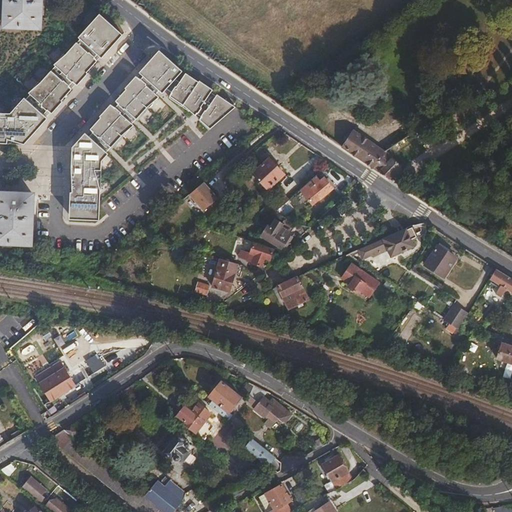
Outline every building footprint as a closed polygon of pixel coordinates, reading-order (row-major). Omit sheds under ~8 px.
[(41,0),(5,0),(4,27),(40,28),(41,0)] [(84,12),(77,21),(85,27),(92,18),(84,12)] [(55,58),(76,78),(97,56),(76,36),(55,58)] [(142,115),(181,59),(155,41),(116,98),(142,115)] [(8,104),(0,104),(0,138),(2,139),(5,141),(23,142),(52,109),(52,105),(71,83),(50,64),(27,89),(24,87),(8,104)] [(185,66),(170,89),(177,97),(192,106),(204,122),(209,125),(235,102),(232,98),(216,88),(212,94),(198,106),(213,83),(185,66)] [(72,140),(68,215),(98,216),(101,153),(108,145),(93,132),(99,132),(111,143),(133,119),(110,98),(72,140)] [(346,140),(342,147),(390,180),(403,166),(393,157),(386,152),(384,151),(354,130),(351,133),(346,140)] [(343,139),(346,140),(351,133),(349,131),(343,139)] [(269,158),(253,173),(268,190),(284,175),(269,158)] [(320,200),(333,188),(330,185),(336,180),(329,173),(325,167),(300,189),(312,205),(319,200),(320,200)] [(188,193),(205,206),(217,191),(200,178),(188,193)] [(18,193),(12,193),(0,192),(0,242),(31,244),(33,194),(18,193)] [(225,213),(225,220),(250,222),(249,221),(261,222),(262,215),(225,213)] [(293,228),(297,223),(284,220),(282,223),(275,219),(270,226),(268,225),(260,236),(281,249),(283,247),(291,235),(289,234),(293,228)] [(413,225),(407,227),(406,228),(410,237),(417,234),(413,225)] [(202,228),(191,242),(194,245),(206,232),(202,228)] [(382,238),(358,249),(363,259),(372,255),(373,256),(388,250),(391,258),(415,247),(410,237),(406,228),(382,238)] [(294,237),(291,235),(283,247),(285,249),(294,237)] [(241,250),(239,258),(247,261),(247,262),(251,263),(263,267),(265,260),(269,261),(273,250),(253,243),(250,253),(241,250)] [(438,246),(425,265),(444,277),(456,258),(438,246)] [(238,264),(220,259),(212,287),(230,292),(238,264)] [(352,263),(342,278),(350,284),(348,286),(359,294),(361,291),(369,297),(380,283),(352,263)] [(511,292),(511,277),(496,268),(490,279),(500,286),(495,293),(502,297),(506,290),(511,292)] [(297,276),(277,286),(283,298),(288,309),(308,299),(303,288),(297,276)] [(198,282),(195,291),(200,293),(207,295),(210,286),(198,282)] [(195,291),(190,303),(197,302),(200,293),(195,291)] [(417,301),(413,307),(418,310),(419,311),(423,306),(417,301)] [(459,330),(461,328),(469,314),(453,304),(443,320),(445,321),(449,323),(457,329),(459,330)] [(443,320),(437,315),(433,321),(438,324),(441,326),(442,326),(445,321),(443,320)] [(449,323),(446,328),(453,334),(457,329),(449,323)] [(462,332),(459,330),(457,329),(453,334),(460,338),(464,333),(462,332)] [(497,359),(511,364),(511,345),(502,342),(497,359)] [(64,368),(40,384),(51,401),(75,386),(64,368)] [(212,400),(209,405),(228,420),(231,415),(228,412),(241,397),(222,381),(209,397),(212,400)] [(259,404),(265,397),(267,393),(254,386),(247,383),(243,390),(250,394),(249,395),(246,399),(255,407),(258,403),(259,404)] [(269,400),(265,397),(259,404),(264,408),(265,408),(269,412),(279,419),(285,424),(292,415),(272,398),(269,400)] [(185,406),(176,417),(196,432),(201,426),(210,413),(198,403),(192,411),(185,406)] [(264,408),(259,404),(258,403),(255,407),(254,407),(266,416),(269,412),(265,408),(264,408)] [(276,422),(279,419),(269,412),(266,416),(265,417),(267,419),(264,423),(271,428),(276,422)] [(71,425),(64,430),(73,437),(80,433),(76,429),(71,425)] [(161,511),(63,431),(50,439),(99,479),(139,511),(161,511)] [(178,434),(163,453),(172,461),(174,459),(176,461),(178,461),(181,461),(184,461),(190,452),(190,451),(190,448),(189,447),(189,446),(190,446),(190,445),(190,444),(190,443),(189,443),(189,442),(188,442),(188,441),(178,434)] [(239,443),(277,473),(281,471),(288,467),(246,434),(239,443)] [(318,450),(324,447),(320,439),(313,442),(318,450)] [(337,489),(353,480),(348,473),(338,455),(322,464),(332,481),(335,486),(337,489)] [(21,487),(40,503),(46,497),(43,495),(47,489),(31,476),(21,487)] [(144,497),(162,511),(174,511),(183,502),(183,501),(186,493),(170,480),(165,487),(157,481),(144,497)] [(329,493),(337,489),(335,486),(332,481),(324,485),(329,493)] [(236,488),(240,494),(250,488),(247,483),(236,488)] [(293,511),(288,504),(292,501),(282,483),(265,493),(274,509),(268,511),(293,511)] [(309,503),(316,499),(307,484),(300,488),(301,489),(309,503)] [(209,511),(217,507),(240,494),(236,488),(235,485),(204,503),(209,511)] [(294,494),(302,507),(309,503),(301,489),(299,491),(294,494)] [(259,497),(267,511),(268,511),(274,509),(265,493),(259,497)] [(49,501),(45,507),(51,511),(71,511),(72,511),(57,498),(52,503),(49,501)] [(336,511),(329,501),(328,498),(314,508),(316,510),(312,511),(336,511)]
